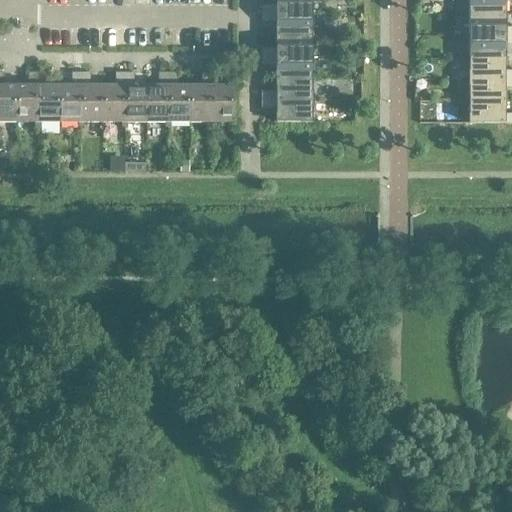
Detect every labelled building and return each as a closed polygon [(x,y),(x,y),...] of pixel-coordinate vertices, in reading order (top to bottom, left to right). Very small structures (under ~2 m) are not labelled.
[(312,15),(311,0),(275,0),(276,10),(274,10),(271,6),(261,6),(261,15),(312,15)] [(504,15),(504,0),(507,0),(509,2),(511,2),(511,0),(468,0),(468,15),(504,15)] [(312,36),(312,15),(261,15),(261,23),(271,23),(274,19),(276,19),(276,36),(312,36)] [(504,33),(504,15),(468,15),(468,37),(511,36),(511,28),(509,28),(509,29),(507,33),(504,33)] [(312,58),(312,36),(276,36),(276,53),(274,53),(271,50),(271,49),(261,49),(261,58),(312,58)] [(504,59),(504,41),(507,41),(509,45),(509,46),(511,45),(511,36),(468,37),(468,59),(504,59)] [(312,79),(312,58),(261,58),(261,66),(271,66),(274,62),(276,62),(276,79),(312,79)] [(504,76),(504,59),(468,59),(468,80),(511,80),(511,71),(509,72),(507,76),(504,76)] [(0,123),(16,123),(16,87),(0,87),(0,82),(1,81),(4,81),(4,73),(0,73),(0,123)] [(37,123),(37,73),(28,73),(28,81),(30,81),(33,84),(33,87),(16,87),(16,123),(37,123)] [(59,123),(59,87),(42,87),(42,84),(44,81),(47,81),(47,73),(37,73),(37,123),(59,123)] [(81,123),(80,73),(71,73),(71,81),(73,81),(76,84),(76,87),(59,87),(59,123),(81,123)] [(102,123),(102,87),(85,87),(85,84),(88,81),(90,81),(90,73),(80,73),(81,123),(102,123)] [(124,123),(124,73),(114,73),(114,81),(117,81),(120,84),(120,87),(102,87),(102,123),(124,123)] [(146,123),(146,87),(128,87),(128,84),(131,81),(134,81),(134,73),(124,73),(124,123),(146,123)] [(167,123),(167,73),(158,73),(158,81),(160,81),(163,84),(163,87),(146,87),(146,123),(167,123)] [(189,123),(189,87),(172,87),(172,84),(174,81),(177,81),(177,73),(167,73),(167,123),(189,123)] [(210,123),(210,73),(201,73),(201,81),(203,81),(206,84),(206,87),(189,87),(189,123),(210,123)] [(233,123),(233,87),(215,87),(215,84),(217,81),(220,81),(220,73),(210,73),(210,123),(233,123)] [(312,101),(312,79),(276,79),(276,97),(274,97),(271,93),(271,92),(261,92),(261,101),(312,101)] [(504,102),(504,85),(507,85),(509,88),(509,89),(511,88),(511,80),(468,80),(468,102),(504,102)] [(312,123),(312,101),(261,101),(261,110),(271,110),(271,109),(274,106),(276,106),(276,123),(312,123)] [(504,119),(504,102),(468,102),(468,124),(511,124),(511,114),(509,115),(507,119),(504,119)]
